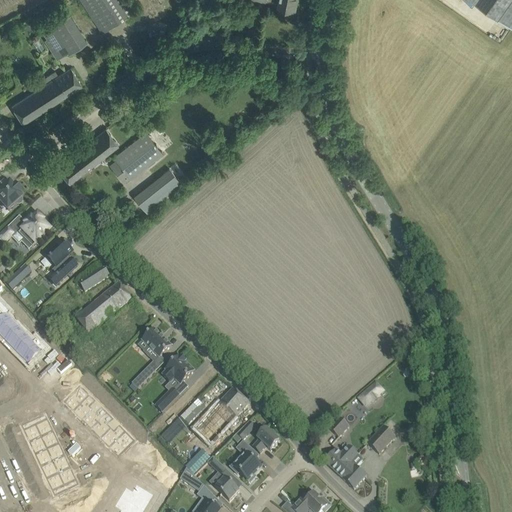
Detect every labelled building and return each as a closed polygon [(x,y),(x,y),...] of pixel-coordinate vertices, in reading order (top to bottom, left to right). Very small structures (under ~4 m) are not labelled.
[(135,11),(130,3),(128,0),(80,0),(84,6),(102,33),(135,11)] [(296,0),(280,0),(279,7),(295,10),(296,0)] [(511,0),(472,0),(511,27),(511,26),(511,0)] [(70,14),(42,33),(46,39),(44,40),(52,52),(58,48),(63,56),(67,53),(68,54),(87,42),(70,14)] [(44,49),(38,39),(33,42),(39,52),(44,49)] [(42,86),(35,91),(12,106),(23,123),(82,85),(71,68),(58,76),(55,71),(39,81),(42,86)] [(116,117),(128,108),(123,102),(112,112),(116,117)] [(69,183),(93,164),(118,145),(105,129),(92,139),(93,140),(88,144),(87,143),(60,165),(61,167),(58,169),(69,183)] [(146,132),(123,150),(114,157),(130,179),(162,154),(146,132)] [(61,167),(60,165),(52,156),(41,164),(50,175),(58,169),(61,167)] [(146,213),(184,186),(170,168),(133,195),(146,213)] [(7,184),(3,181),(0,183),(0,201),(7,209),(15,202),(16,203),(18,204),(20,203),(21,201),(21,199),(20,197),(22,196),(20,194),(22,193),(15,185),(13,186),(9,182),(7,184)] [(43,223),(44,221),(38,215),(33,220),(32,219),(27,224),(24,222),(15,231),(33,248),(36,245),(38,247),(44,241),(43,239),(51,231),(43,223)] [(0,240),(5,246),(16,235),(9,228),(0,236),(0,240)] [(60,241),(45,256),(56,268),(52,272),(62,282),(77,267),(71,260),(70,261),(67,259),(72,253),(60,241)] [(85,293),(110,277),(102,265),(77,281),(85,293)] [(88,336),(124,307),(132,300),(119,284),(75,319),(88,336)] [(6,315),(0,320),(0,337),(1,338),(15,324),(6,315)] [(15,324),(1,338),(10,348),(24,334),(15,324)] [(144,353),(155,364),(171,347),(154,330),(149,335),(148,334),(143,339),(145,340),(142,342),(149,349),(144,353)] [(24,334),(10,348),(20,357),(34,343),(24,334)] [(34,343),(20,357),(29,367),(43,353),(34,343)] [(181,358),(180,359),(179,358),(175,362),(174,361),(169,365),(170,367),(166,371),(167,372),(163,376),(171,384),(175,380),(181,386),(194,373),(185,364),(186,363),(181,358)] [(147,381),(156,372),(150,366),(141,375),(147,381)] [(376,384),(371,389),(356,403),(364,411),(383,392),(376,384)] [(80,386),(64,402),(73,411),(89,395),(80,386)] [(156,407),(163,414),(180,397),(173,390),(156,407)] [(210,447),(250,404),(234,390),(194,432),(210,447)] [(89,395),(73,411),(82,420),(93,410),(90,406),(95,401),(89,395)] [(180,416),(188,425),(206,408),(198,400),(180,416)] [(93,410),(82,420),(91,429),(107,413),(101,407),(96,413),(93,410)] [(107,413),(91,429),(100,439),(111,428),(108,425),(113,419),(107,413)] [(45,414),(33,420),(41,437),(53,431),(45,414)] [(339,439),(349,428),(340,419),(329,430),(339,439)] [(33,420),(21,425),(29,443),(41,437),(33,420)] [(249,423),(236,436),(242,441),(243,442),(255,429),(249,423)] [(424,425),(409,427),(410,436),(425,434),(424,425)] [(111,428),(100,439),(109,448),(125,432),(119,426),(114,431),(111,428)] [(380,455),(396,438),(384,426),(367,444),(380,455)] [(253,448),(260,455),(266,448),(271,452),(279,442),(266,430),(257,440),(259,441),(253,448)] [(53,431),(41,437),(47,449),(59,443),(53,431)] [(125,432),(109,448),(119,457),(135,441),(125,432)] [(236,436),(233,440),(238,445),(242,441),(236,436)] [(41,437),(29,443),(35,455),(47,449),(41,437)] [(242,455),(230,469),(238,476),(239,474),(248,483),(250,482),(251,483),(256,478),(255,477),(262,469),(254,462),(259,457),(243,442),(236,450),(242,455)] [(59,443),(47,449),(52,461),(64,456),(59,443)] [(338,476),(351,463),(358,455),(349,447),(342,454),(337,450),(331,456),(324,463),(338,476)] [(47,449),(35,455),(40,467),(52,461),(47,449)] [(64,456),(52,461),(58,473),(70,468),(64,456)] [(222,482),(215,489),(230,503),(239,492),(238,491),(230,484),(235,479),(213,458),(208,464),(219,474),(216,477),(222,482)] [(52,461),(40,467),(46,479),(58,473),(52,461)] [(354,491),(361,484),(367,478),(351,463),(338,476),(354,491)] [(70,468),(58,473),(66,491),(78,485),(70,468)] [(58,473),(46,479),(54,496),(66,491),(58,473)] [(194,477),(189,486),(199,493),(197,496),(205,502),(198,511),(219,511),(209,504),(214,497),(194,477)] [(125,488),(120,497),(140,509),(150,493),(136,485),(132,491),(125,487),(125,488)] [(326,511),(331,507),(323,499),(322,501),(314,494),(305,503),(301,500),(292,509),(294,511),(307,511),(311,509),(313,511),(326,511)] [(114,506),(120,510),(119,511),(138,511),(140,509),(120,497),(114,506)]
